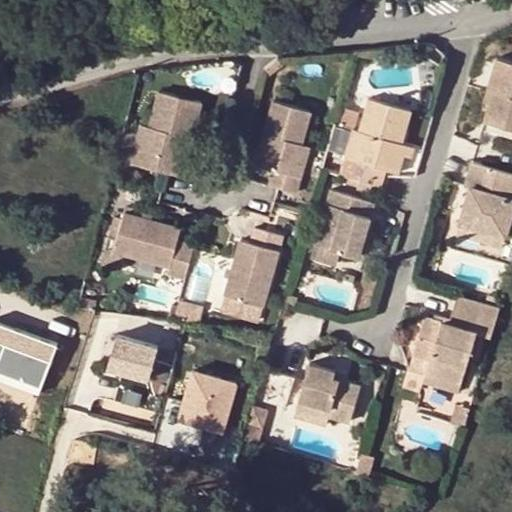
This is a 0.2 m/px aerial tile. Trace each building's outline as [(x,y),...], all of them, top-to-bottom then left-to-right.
[(511,64),(499,60),(489,90),(495,92),(491,103),(484,123),(511,131),(511,64)] [(495,92),(489,90),(485,102),(491,103),(495,92)] [(191,128),(199,130),(207,102),(166,91),(154,129),(147,128),(135,167),(177,179),(182,162),(191,128)] [(403,157),(406,147),(416,114),(373,101),(363,135),(356,162),(391,173),(403,177),(408,158),(403,157)] [(315,113),(280,103),(270,137),(277,139),(271,159),(268,167),(276,170),(272,187),(301,195),(314,149),(305,146),(315,113)] [(190,164),(199,130),(191,128),(182,162),(190,164)] [(356,162),(363,135),(357,133),(349,160),(356,162)] [(264,158),(271,159),(277,139),(270,137),(264,158)] [(412,149),(406,147),(403,157),(408,158),(412,149)] [(356,162),(349,160),(343,179),(386,192),(391,173),(356,162)] [(511,212),(511,174),(472,163),(465,190),(469,191),(467,199),(474,201),(471,211),(464,210),(460,226),(505,238),(511,212)] [(373,203),(331,191),(316,245),(339,252),(359,257),(373,203)] [(474,201),(467,199),(464,210),(471,211),(474,201)] [(128,213),(126,218),(117,250),(130,254),(173,267),(170,274),(188,279),(198,246),(182,241),(184,229),(128,213)] [(126,218),(118,215),(105,263),(125,269),(130,254),(117,250),(126,218)] [(283,255),(243,244),(227,300),(266,311),(283,255)] [(335,265),(339,252),(316,245),(312,259),(335,265)] [(477,338),(491,342),(500,313),(457,300),(449,326),(447,326),(444,334),(439,332),(441,324),(427,319),(415,357),(430,362),(425,378),(460,389),(477,338)] [(203,313),(180,307),(176,322),(201,326),(203,313)] [(0,377),(41,392),(59,342),(0,321),(0,377)] [(169,346),(133,336),(125,364),(161,375),(169,346)] [(222,379),(177,365),(162,418),(206,431),(222,379)] [(339,375),(314,368),(299,422),(330,431),(332,422),(354,428),(365,391),(348,386),(337,383),(339,375)] [(350,379),(339,375),(337,383),(348,386),(350,379)] [(460,389),(425,378),(422,386),(458,397),(460,389)] [(469,412),(457,408),(451,427),(463,431),(469,412)] [(269,435),(254,431),(250,447),(265,451),(269,435)] [(361,457),(354,478),(366,482),(372,460),(361,457)]
